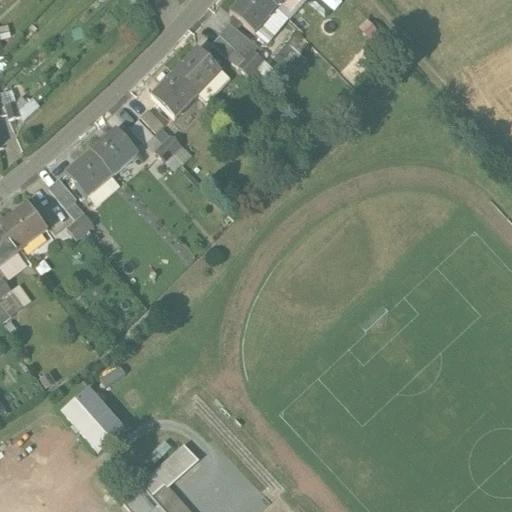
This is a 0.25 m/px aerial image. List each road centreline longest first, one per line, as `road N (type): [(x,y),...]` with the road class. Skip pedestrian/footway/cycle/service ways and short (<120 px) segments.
road 1 (residential): [(0,199),(209,0)]
road 2 (track): [(367,0),(511,165)]
